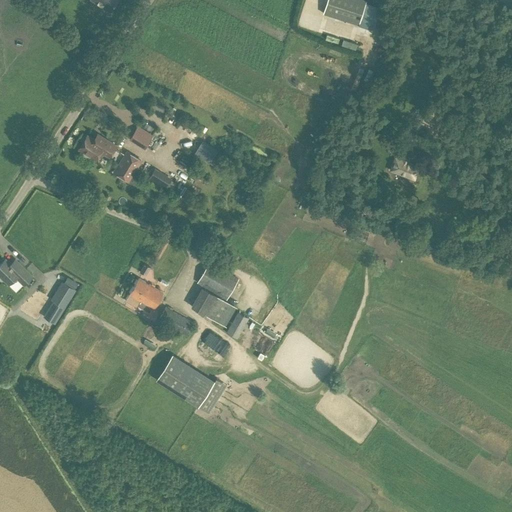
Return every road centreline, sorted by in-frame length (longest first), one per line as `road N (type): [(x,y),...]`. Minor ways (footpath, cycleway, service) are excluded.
road 1 (unclassified): [(0,226),(150,0)]
road 2 (unknown): [(35,175),(190,246)]
road 3 (unknown): [(190,246),(186,307),(226,335),(236,377)]
